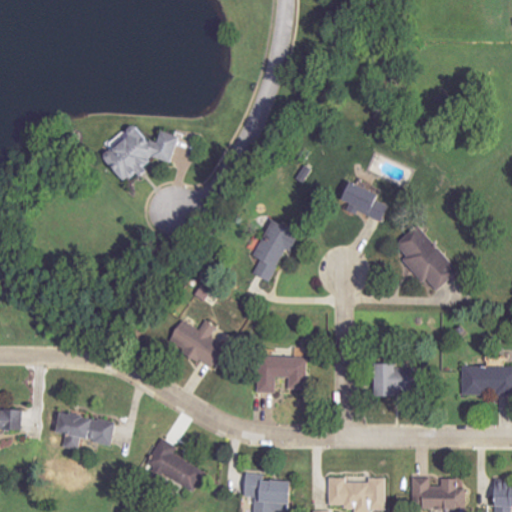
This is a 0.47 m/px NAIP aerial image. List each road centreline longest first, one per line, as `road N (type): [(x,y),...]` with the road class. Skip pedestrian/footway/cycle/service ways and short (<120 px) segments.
road 1 (residential): [(0,355),(121,368),(234,432),(511,437)]
road 2 (residential): [(286,0),(282,57),(247,148),(215,190),(164,210)]
road 3 (residential): [(346,270),(341,435)]
